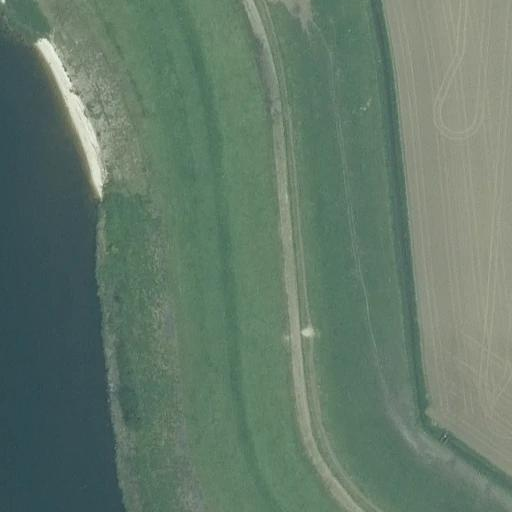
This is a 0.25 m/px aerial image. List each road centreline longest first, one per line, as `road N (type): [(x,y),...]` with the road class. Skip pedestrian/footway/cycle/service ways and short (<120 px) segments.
road 1 (track): [(358,511),(338,498),(312,453),(278,218)]
road 2 (unclassified): [(278,218),(264,66),(243,0)]
